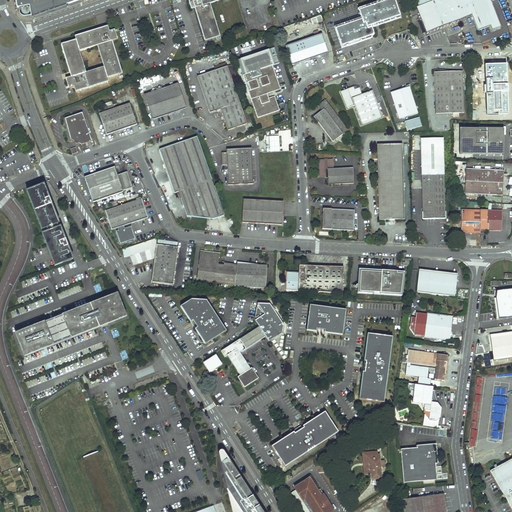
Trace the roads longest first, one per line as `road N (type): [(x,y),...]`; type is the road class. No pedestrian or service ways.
road 1 (tertiary): [(56,166),(277,511)]
road 2 (residential): [(304,246),(302,85),(399,51),(511,50)]
road 3 (unclassified): [(476,275),(455,447),(465,511)]
road 4 (residential): [(131,141),(174,231),(304,246)]
road 5 (residential): [(304,246),(463,253)]
